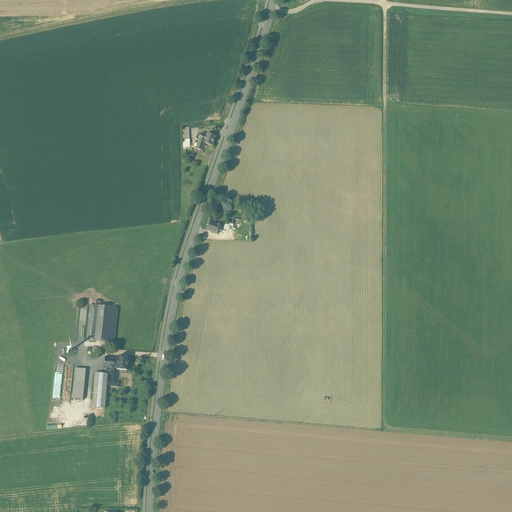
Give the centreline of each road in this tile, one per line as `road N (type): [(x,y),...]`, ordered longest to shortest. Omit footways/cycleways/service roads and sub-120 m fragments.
road 1 (track): [(511,439),(396,429),(384,420),(385,0)]
road 2 (secondary): [(150,511),(174,304),(270,7)]
road 3 (unclassified): [(339,0),(511,13)]
